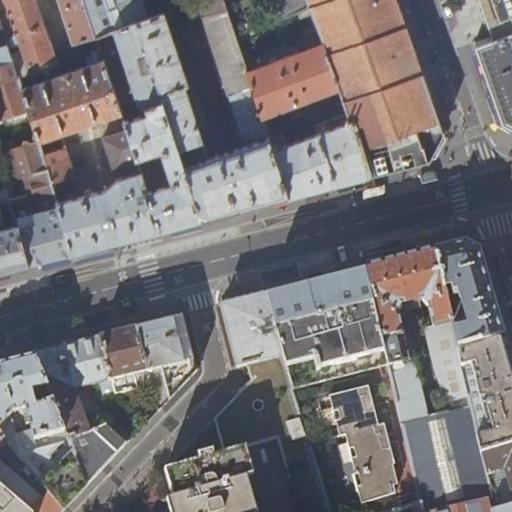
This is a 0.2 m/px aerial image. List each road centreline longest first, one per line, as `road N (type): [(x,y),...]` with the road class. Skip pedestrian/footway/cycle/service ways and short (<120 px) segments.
road 1 (tertiary): [(492,189),(189,268)]
road 2 (residential): [(189,268),(214,369),(81,511)]
road 3 (residential): [(492,189),(426,0)]
road 4 (tertiary): [(189,268),(0,318)]
